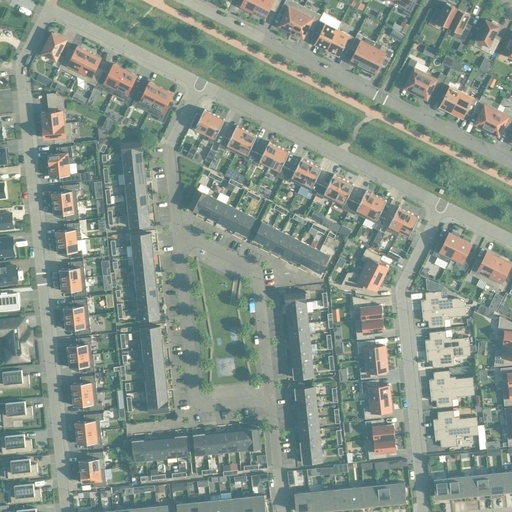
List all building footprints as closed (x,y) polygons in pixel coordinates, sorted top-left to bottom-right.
[(243,0),(241,6),(252,12),(258,0),(243,0)] [(280,0),(258,0),(252,12),(264,18),(270,5),(276,8),(280,0)] [(279,25),(281,26),(280,29),(288,32),(289,30),(291,31),(303,6),(290,0),(285,0),(280,10),(285,13),(279,25)] [(396,0),(395,3),(405,8),(402,14),(409,17),(416,3),(409,0),(396,0)] [(365,6),(356,1),(354,6),(362,11),(365,6)] [(458,9),(446,3),(440,15),(434,12),(428,24),(439,29),(441,23),(449,27),(450,23),(458,9)] [(303,6),(291,31),(293,32),(292,34),(300,38),(301,36),(303,37),(309,25),(314,27),(320,15),(303,6)] [(458,9),(450,23),(458,27),(455,33),(465,38),(471,26),(465,23),(469,15),(458,9)] [(337,29),(319,20),(313,32),(319,35),(315,43),(327,49),(337,29)] [(493,38),(498,27),(497,26),(498,24),(492,21),(491,23),(486,20),(476,40),(484,44),(481,50),(492,55),(499,41),(493,38)] [(402,22),(398,31),(405,34),(409,25),(402,22)] [(337,29),(327,49),(338,55),(342,47),(349,50),(351,46),(355,38),(337,29)] [(52,33),(42,53),(55,60),(52,65),(58,68),(63,58),(58,55),(65,40),(52,33)] [(351,46),(357,49),(351,61),(362,67),(373,47),(366,43),(368,39),(357,33),(355,38),(351,46)] [(418,34),(415,41),(420,43),(424,36),(418,34)] [(511,34),(502,53),(511,58),(511,34)] [(76,77),(89,52),(77,46),(73,55),(67,52),(59,68),(76,77)] [(373,47),(362,67),(374,73),(380,61),(387,64),(393,51),(381,46),(379,50),(373,47)] [(430,48),(427,55),(432,58),(436,51),(430,48)] [(101,58),(89,52),(76,77),(94,86),(101,73),(94,70),(101,58)] [(492,61),(484,57),(479,69),(486,73),(492,61)] [(408,92),(414,95),(425,73),(414,67),(417,62),(410,59),(402,75),(409,78),(403,88),(409,91),(408,92)] [(102,89),(112,94),(125,70),(114,64),(109,74),(102,71),(94,88),(101,91),(102,89)] [(130,88),(131,84),(136,75),(125,70),(112,94),(113,94),(123,99),(122,102),(128,105),(135,90),(130,88)] [(425,73),(414,95),(420,99),(421,97),(427,100),(431,90),(433,90),(438,92),(443,83),(446,76),(440,73),(437,79),(425,73)] [(46,77),(42,84),(48,87),(52,80),(46,77)] [(491,77),(487,85),(492,88),(496,80),(491,77)] [(132,104),(148,112),(160,88),(149,82),(143,94),(138,91),(132,104)] [(443,83),(438,92),(437,95),(443,98),(439,106),(451,112),(461,92),(443,83)] [(63,86),(60,92),(66,95),(69,89),(63,86)] [(171,93),(160,88),(148,112),(158,117),(157,120),(164,123),(172,107),(166,104),(171,93)] [(461,92),(451,112),(462,117),(465,113),(471,116),(475,108),(479,101),(461,92)] [(41,113),(43,126),(65,124),(65,123),(63,98),(53,93),(46,94),(48,109),(49,109),(49,112),(41,113)] [(81,96),(78,101),(84,104),(87,99),(81,96)] [(481,96),(479,101),(475,108),(481,111),(475,124),(477,125),(476,127),(484,130),(485,129),(487,130),(497,109),(490,106),(493,102),(481,96)] [(497,109),(487,130),(488,131),(488,132),(495,136),(496,135),(498,136),(505,123),(511,126),(511,123),(511,111),(506,108),(503,112),(497,109)] [(204,134),(214,115),(204,109),(194,129),(204,134)] [(118,114),(115,120),(120,123),(123,117),(118,114)] [(214,115),(204,134),(209,136),(207,141),(212,143),(224,120),(214,115)] [(124,116),(121,123),(128,127),(131,120),(124,116)] [(65,124),(43,126),(44,139),(58,137),(59,143),(72,142),(70,123),(65,123),(65,124)] [(235,153),(246,131),(236,126),(229,139),(223,136),(218,147),(225,150),(226,148),(235,153)] [(244,160),(250,163),(256,153),(250,150),(257,136),(246,131),(235,153),(245,158),(244,160)] [(122,153),(142,151),(141,140),(121,142),(122,153)] [(0,142),(0,163),(8,162),(7,155),(6,155),(5,148),(1,148),(0,142)] [(269,166),(279,147),(269,142),(262,156),(256,153),(250,163),(257,166),(260,161),(269,166)] [(49,166),(73,163),(71,146),(58,147),(59,153),(48,155),(48,154),(48,157),(45,157),(46,165),(45,165),(49,165),(49,166)] [(283,179),(288,169),(282,166),(289,152),(279,147),(269,166),(279,171),(276,176),(283,179)] [(210,163),(216,152),(210,149),(204,160),(210,163)] [(142,151),(122,153),(123,163),(143,161),(142,151)] [(294,172),(288,169),(283,179),(289,183),(290,181),(300,186),(311,163),(301,158),(294,172)] [(143,161),(123,163),(124,174),(144,172),(143,161)] [(73,163),(49,166),(49,167),(45,167),(46,168),(46,167),(47,175),(50,175),(50,176),(50,177),(59,176),(61,176),(62,182),(80,180),(80,173),(70,174),(69,164),(73,164),(73,163)] [(311,163),(300,186),(309,190),(309,192),(315,196),(320,185),(314,182),(321,168),(311,163)] [(144,172),(124,174),(125,184),(145,182),(144,172)] [(323,197),(332,202),(343,180),(333,174),(326,188),(320,185),(315,196),(322,199),(323,197)] [(347,212),(353,201),(347,198),(354,185),(343,180),(332,202),(333,202),(333,201),(342,206),(341,209),(347,212)] [(145,182),(125,184),(127,195),(146,193),(145,182)] [(50,204),(77,202),(76,191),(80,191),(79,184),(62,186),(63,192),(51,193),(52,193),(52,196),(49,196),(50,204)] [(265,188),(262,194),(268,197),(271,191),(265,188)] [(198,212),(207,194),(197,189),(188,207),(198,212)] [(365,218),(376,196),(366,191),(359,204),(353,201),(347,212),(354,215),(355,213),(365,218)] [(128,205),(147,203),(146,193),(127,195),(128,205)] [(207,194),(198,212),(207,216),(216,199),(207,194)] [(379,230),(385,219),(378,216),(386,201),(376,196),(365,218),(374,223),(372,227),(378,230),(379,230)] [(216,199),(207,216),(217,221),(226,204),(216,199)] [(77,202),(50,204),(51,212),(54,212),(54,214),(54,215),(65,214),(66,220),(79,219),(77,202)] [(147,203),(128,205),(129,216),(148,214),(147,203)] [(226,204),(217,221),(226,226),(235,208),(226,204)] [(398,207),(388,226),(386,231),(397,236),(399,231),(408,212),(398,207)] [(235,208),(226,226),(236,231),(244,213),(235,208)] [(418,217),(408,212),(399,231),(409,236),(418,217)] [(11,213),(0,214),(0,229),(13,228),(11,213)] [(254,218),(244,213),(236,231),(245,236),(254,218)] [(148,214),(129,216),(130,227),(149,225),(148,214)] [(53,234),(54,242),(81,240),(79,222),(66,224),(67,230),(55,231),(55,232),(56,234),(53,234)] [(263,244),(272,227),(262,222),(253,239),(263,244)] [(335,223),(332,230),(336,232),(337,233),(340,226),(335,223)] [(272,227),(263,244),(273,249),(281,232),(272,227)] [(379,230),(378,230),(373,241),(379,244),(384,233),(379,230)] [(281,232),(273,249),(282,254),(291,236),(281,232)] [(449,233),(445,240),(442,246),(438,243),(432,255),(448,263),(450,258),(450,259),(460,238),(458,237),(459,235),(452,232),(451,234),(449,233)] [(132,246),(151,244),(150,233),(131,235),(132,246)] [(291,236),(282,254),(291,259),(300,241),(291,236)] [(0,256),(14,255),(12,237),(0,238),(0,256)] [(465,257),(467,251),(471,244),(469,242),(470,240),(463,237),(462,239),(460,238),(450,259),(456,262),(454,266),(465,271),(471,260),(465,257)] [(81,240),(54,242),(55,251),(57,251),(58,253),(57,253),(58,253),(69,252),(70,258),(82,257),(82,250),(78,251),(77,240),(81,240)] [(301,263),(310,246),(300,241),(291,259),(301,263)] [(151,244),(132,246),(133,256),(152,254),(151,244)] [(310,268),(319,251),(310,246),(301,263),(310,268)] [(357,266),(382,278),(388,267),(375,260),(378,255),(366,249),(360,259),(365,262),(362,268),(357,266)] [(319,251),(310,268),(320,273),(329,256),(319,251)] [(397,262),(400,257),(388,251),(386,257),(397,262)] [(486,282),(499,258),(487,252),(481,264),(475,262),(469,274),(486,282)] [(152,254),(133,256),(134,267),(153,265),(152,254)] [(510,263),(499,258),(486,282),(503,291),(509,279),(504,276),(510,263)] [(108,260),(101,261),(102,269),(109,268),(108,260)] [(83,261),(70,262),(71,268),(59,269),(59,270),(60,272),(57,272),(58,281),(85,278),(83,261)] [(135,277),(155,275),(153,265),(134,267),(135,277)] [(0,267),(0,284),(17,283),(15,266),(0,267)] [(382,278),(357,266),(363,270),(360,276),(354,272),(347,273),(340,286),(361,290),(364,284),(376,290),(382,278)] [(423,267),(420,273),(426,276),(428,270),(423,267)] [(110,275),(103,276),(104,283),(111,282),(110,275)] [(136,288),(156,286),(155,275),(135,277),(136,288)] [(73,290),(74,296),(86,295),(85,278),(58,281),(59,289),(61,289),(62,291),(61,291),(61,292),(73,290)] [(438,283),(425,278),(426,290),(428,290),(429,291),(443,290),(442,286),(438,283)] [(137,299),(157,296),(156,286),(136,288),(137,299)] [(286,304),(306,302),(305,291),(285,293),(286,304)] [(422,311),(465,306),(465,302),(457,298),(447,299),(447,297),(442,298),(441,291),(425,292),(425,300),(421,300),(422,311)] [(0,310),(19,309),(18,293),(0,294),(0,310)] [(157,296),(137,299),(138,309),(158,307),(157,296)] [(355,320),(355,321),(382,318),(381,305),(371,306),(367,307),(366,299),(352,297),(354,314),(359,313),(359,320),(355,320)] [(64,318),(64,319),(88,316),(87,299),(74,300),(75,306),(63,307),(63,308),(63,309),(61,309),(62,318),(61,318),(64,318)] [(287,315),(307,313),(306,302),(286,304),(287,315)] [(491,302),(488,308),(495,312),(498,306),(491,302)] [(500,304),(497,312),(504,315),(508,308),(500,304)] [(480,305),(476,312),(483,315),(486,308),(480,305)] [(422,311),(423,322),(427,321),(428,328),(445,327),(444,320),(449,319),(449,317),(466,315),(465,306),(422,311)] [(158,307),(138,309),(139,320),(159,318),(158,307)] [(307,313),(287,315),(288,325),(308,323),(307,313)] [(65,329),(65,330),(77,329),(77,335),(90,333),(88,316),(64,319),(61,320),(62,320),(63,328),(65,328),(66,329),(65,329)] [(501,344),(511,344),(511,331),(511,332),(511,324),(511,322),(499,316),(497,336),(502,337),(501,344)] [(370,332),(373,332),(384,331),(382,318),(355,321),(357,340),(370,338),(370,332)] [(22,361),(28,360),(26,344),(31,344),(29,330),(25,330),(24,319),(23,319),(20,319),(0,320),(0,335),(7,334),(9,348),(5,349),(5,355),(6,355),(6,356),(5,356),(6,362),(7,362),(14,362),(14,361),(21,361),(21,360),(22,360),(22,361)] [(308,323),(288,325),(289,336),(309,334),(308,323)] [(141,339),(161,337),(160,326),(140,328),(141,339)] [(429,339),(425,340),(426,350),(426,351),(469,346),(468,337),(451,339),(451,337),(446,337),(445,331),(429,332),(429,339)] [(290,346),(310,344),(309,334),(289,336),(290,346)] [(78,338),(79,344),(67,346),(67,348),(65,348),(66,357),(92,354),(91,354),(90,344),(91,344),(91,337),(78,338)] [(142,350),(162,348),(161,337),(141,339),(142,350)] [(385,345),(375,346),(371,346),(370,340),(357,342),(358,353),(363,353),(363,360),(386,358),(385,345)] [(310,344),(290,346),(292,357),(311,355),(310,344)] [(511,344),(501,344),(500,351),(495,350),(494,367),(508,365),(508,357),(511,357),(511,344)] [(470,351),(469,346),(426,351),(426,350),(426,351),(427,361),(432,361),(432,368),(454,366),(453,357),(470,355),(470,351)] [(144,360),(163,358),(162,348),(142,350),(144,360)] [(92,354),(66,357),(67,366),(69,365),(69,367),(69,368),(81,367),(81,373),(94,372),(94,365),(92,354)] [(311,355),(292,357),(293,367),(312,365),(311,355)] [(145,371),(164,369),(163,358),(144,360),(145,371)] [(386,358),(363,360),(364,367),(359,368),(361,379),(374,378),(374,372),(377,372),(387,371),(386,358)] [(312,365),(293,367),(294,378),(313,376),(312,365)] [(502,387),(511,385),(511,366),(500,368),(501,380),(506,379),(507,386),(502,387)] [(164,369),(145,371),(146,381),(165,379),(164,369)] [(21,371),(20,370),(2,372),(3,378),(0,378),(0,390),(29,387),(28,375),(22,376),(21,371)] [(430,390),(473,386),(472,377),(455,379),(455,377),(450,377),(449,370),(433,372),(433,379),(429,380),(430,390)] [(69,387),(70,395),(96,392),(95,375),(82,377),(83,383),(71,384),(71,386),(69,387)] [(165,379),(146,381),(147,392),(166,390),(165,379)] [(367,400),(390,397),(389,385),(379,386),(375,386),(374,380),(361,381),(362,393),(367,393),(367,400)] [(511,385),(502,387),(504,406),(511,405),(511,385)] [(296,399),(315,397),(314,386),(295,388),(296,399)] [(474,395),(473,386),(430,390),(430,391),(431,401),(436,401),(436,408),(453,406),(452,399),(457,399),(457,397),(474,395)] [(148,402),(167,400),(166,390),(147,392),(148,402)] [(98,403),(96,392),(70,395),(71,404),(73,403),(73,405),(73,406),(85,405),(85,411),(102,409),(101,403),(98,403)] [(315,397),(296,399),(297,410),(317,408),(315,397)] [(378,412),(381,412),(392,410),(390,397),(367,400),(368,407),(363,407),(365,419),(378,418),(378,412)] [(167,400),(148,402),(149,413),(169,411),(167,400)] [(0,410),(2,410),(3,427),(14,426),(13,420),(32,418),(31,406),(25,407),(25,402),(24,402),(24,401),(5,403),(6,409),(0,409),(0,410)] [(317,408),(297,410),(298,420),(318,418),(317,408)] [(437,419),(433,419),(434,430),(477,426),(476,417),(459,418),(459,416),(454,417),(453,410),(437,412),(437,419)] [(102,413),(86,415),(86,421),(75,422),(75,423),(75,425),(73,425),(74,433),(100,431),(99,420),(103,420),(102,413)] [(318,418),(298,420),(299,431),(319,429),(318,418)] [(365,421),(367,440),(394,437),(393,424),(384,425),(380,426),(380,420),(365,421)] [(434,430),(435,441),(440,440),(440,448),(457,446),(456,439),(462,438),(461,437),(478,435),(477,426),(434,430)] [(247,429),(249,449),(260,448),(258,428),(247,429)] [(249,449),(247,429),(236,430),(238,450),(249,449)] [(319,429),(299,431),(300,441),(320,439),(319,429)] [(238,450),(236,430),(226,431),(228,451),(238,450)] [(101,442),(100,431),(74,433),(74,442),(77,442),(77,444),(89,443),(89,449),(102,448),(101,442)] [(228,451),(226,431),(215,433),(217,452),(228,451)] [(217,452),(215,433),(205,434),(207,453),(217,452)] [(23,435),(23,434),(0,436),(2,454),(32,451),(31,439),(25,440),(24,435),(23,435)] [(207,453),(205,434),(194,435),(196,454),(207,453)] [(175,437),(177,456),(188,455),(186,436),(175,437)] [(164,438),(166,457),(177,456),(175,437),(164,438)] [(396,450),(394,437),(367,440),(369,459),(382,458),(382,452),(386,451),(396,450)] [(166,457),(164,438),(154,439),(156,458),(166,457)] [(143,440),(145,459),(156,458),(154,439),(143,440)] [(301,452),(321,450),(320,439),(300,441),(301,452)] [(145,459),(143,440),(132,441),(134,461),(145,459)] [(321,450),(301,452),(302,463),(322,461),(321,450)] [(100,469),(99,459),(103,458),(102,452),(90,453),(90,459),(79,460),(79,461),(79,462),(77,463),(77,470),(77,471),(80,470),(80,471),(100,469)] [(264,455),(256,456),(257,464),(265,463),(264,455)] [(250,457),(237,460),(238,467),(252,463),(250,457)] [(30,459),(27,459),(10,461),(11,467),(6,467),(8,479),(37,476),(36,464),(31,465),(30,459)] [(399,460),(387,461),(388,469),(400,467),(399,460)] [(185,463),(178,464),(178,469),(178,473),(186,472),(185,463)] [(82,482),(90,481),(93,481),(93,487),(106,486),(104,468),(100,469),(80,471),(80,472),(77,473),(78,473),(79,480),(81,480),(81,483),(82,483),(82,482)] [(511,471),(502,472),(504,493),(509,492),(509,490),(511,489),(511,471)] [(504,493),(502,472),(489,474),(490,491),(499,491),(499,493),(504,493)] [(256,475),(251,476),(251,483),(252,494),(257,493),(257,486),(259,482),(268,481),(267,474),(256,475)] [(490,491),(489,474),(475,475),(477,495),(482,495),(482,492),(490,491)] [(461,477),(463,494),(471,493),(472,496),(477,495),(475,475),(461,477)] [(461,476),(448,478),(450,498),(455,498),(455,495),(463,494),(461,476)] [(450,498),(448,478),(434,479),(435,485),(434,485),(434,490),(435,490),(436,497),(435,497),(445,496),(445,499),(448,498),(448,499),(448,498),(450,498)] [(390,484),(392,504),(394,504),(394,505),(394,504),(397,503),(397,501),(406,500),(406,499),(405,493),(406,493),(405,488),(404,488),(404,482),(390,484)] [(172,484),(171,484),(172,491),(180,491),(179,483),(172,484)] [(40,489),(34,489),(33,484),(32,484),(30,484),(14,485),(15,491),(10,492),(11,504),(41,501),(40,489)] [(376,485),(378,503),(387,502),(387,505),(390,504),(390,505),(390,504),(392,504),(390,484),(376,485)] [(378,503),(376,485),(363,487),(365,507),(367,507),(370,506),(370,504),(378,503)] [(349,488),(351,506),(359,505),(360,507),(363,507),(363,508),(363,507),(365,507),(363,487),(349,488)] [(343,507),(351,506),(349,488),(336,489),(338,510),(339,509),(340,510),(340,509),(343,509),(343,507)] [(322,491),(324,509),(332,508),(333,510),(336,510),(336,511),(336,510),(338,510),(336,489),(322,491)] [(324,509),(322,491),(309,492),(310,511),(313,511),(316,511),(316,509),(324,509)] [(310,511),(309,492),(295,494),(295,499),(295,504),(296,504),(296,511),(305,510),(305,511),(310,511)] [(253,497),(254,511),(265,511),(265,507),(266,506),(265,502),(264,502),(264,495),(253,497)] [(242,498),(243,511),(254,511),(253,497),(242,498)] [(243,511),(242,498),(231,499),(232,511),(243,511)] [(220,500),(221,511),(232,511),(231,499),(220,500)] [(221,511),(220,500),(210,501),(210,511),(221,511)] [(199,502),(199,511),(210,511),(210,501),(199,502)] [(199,511),(199,502),(188,503),(189,511),(199,511)] [(189,511),(188,503),(177,504),(178,511),(177,511),(189,511)]
